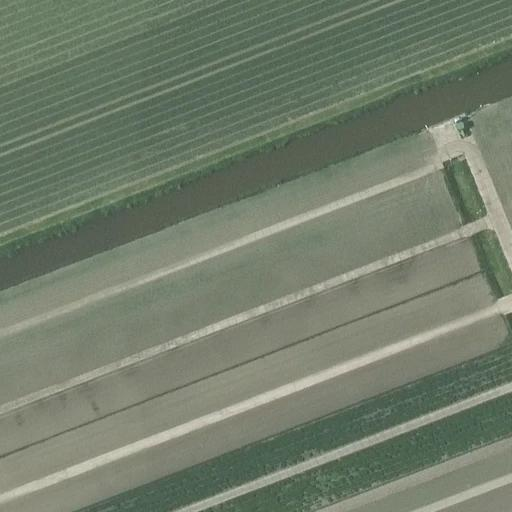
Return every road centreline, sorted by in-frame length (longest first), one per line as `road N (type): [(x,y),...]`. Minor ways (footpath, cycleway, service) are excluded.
road 1 (track): [(0,505),(511,309)]
road 2 (track): [(511,253),(462,124)]
